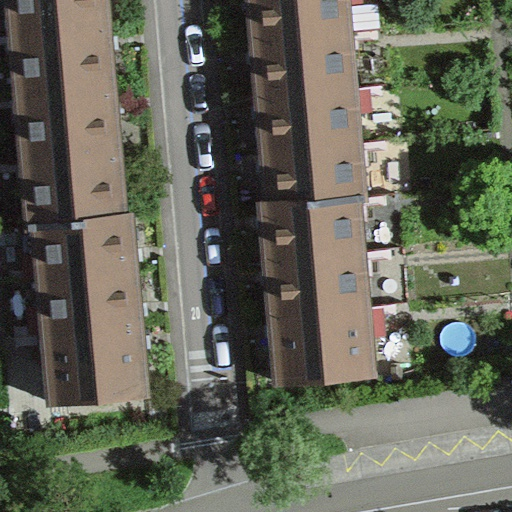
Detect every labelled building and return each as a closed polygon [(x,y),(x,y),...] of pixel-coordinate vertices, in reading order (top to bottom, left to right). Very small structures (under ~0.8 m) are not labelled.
[(8,0),(12,33),(108,25),(105,0),(8,0)] [(346,0),(249,0),(250,1),(253,39),(349,31),(346,0)] [(109,41),(108,25),(12,33),(17,96),(113,88),(109,41)] [(255,58),(258,94),(354,86),(349,31),(253,39),(255,58)] [(359,140),(354,86),(258,94),(259,113),(262,148),(359,140)] [(23,160),(119,152),(115,106),(113,88),(17,96),(23,160)] [(264,167),(267,198),(261,199),(261,203),(363,194),(359,140),(262,148),(264,167)] [(130,215),(130,210),(124,211),(120,169),(119,152),(23,160),(28,224),(130,215)] [(263,222),(266,258),(362,250),(358,200),(364,199),(363,194),(261,203),(263,222)] [(132,233),(130,215),(28,224),(29,229),(35,228),(39,278),(135,269),(132,233)] [(367,304),(362,250),(266,258),(268,274),(271,312),(367,304)] [(135,269),(39,278),(44,332),(140,324),(137,287),(135,269)] [(277,380),(373,372),(367,304),(271,312),(273,335),(277,380)] [(44,332),(50,400),(146,392),(142,341),(140,324),(44,332)]
